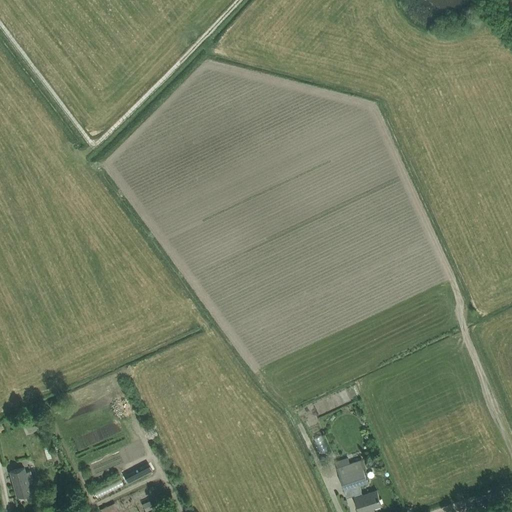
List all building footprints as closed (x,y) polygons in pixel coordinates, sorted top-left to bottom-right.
[(28,432),(42,427),(37,415),(24,421),(28,432)] [(324,455),(331,452),(325,437),(318,440),(324,455)] [(54,443),(48,445),(52,456),(52,457),(58,455),(54,443)] [(382,504),(379,495),(377,490),(363,494),(359,484),(368,481),(361,459),(351,463),(349,457),(335,462),(344,487),(347,497),(355,494),(360,511),(365,511),(370,511),(369,509),(382,504)] [(11,470),(17,495),(31,492),(30,489),(29,483),(33,482),(32,478),(30,470),(25,471),(24,467),(21,468),(11,470)] [(152,498),(142,503),(146,510),(156,505),(152,498)] [(115,511),(118,511),(114,502),(100,508),(101,511),(115,511)]
